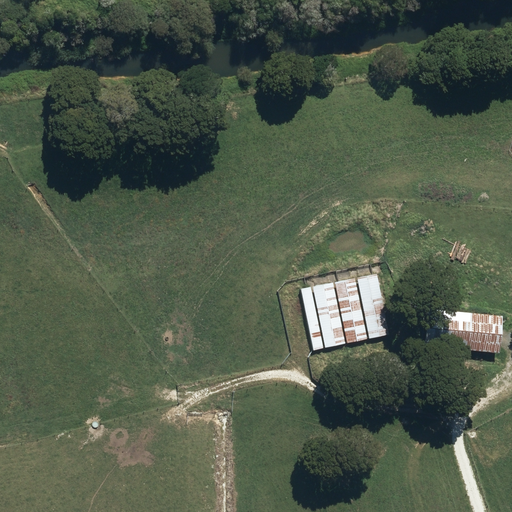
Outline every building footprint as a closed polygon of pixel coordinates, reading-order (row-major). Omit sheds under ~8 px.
[(388,336),(377,274),(357,278),(368,340),(388,336)] [(366,339),(354,279),(335,283),(347,343),(366,339)] [(345,344),(333,283),(313,288),(325,348),(345,344)] [(323,348),(311,289),(300,291),(312,350),(323,348)] [(500,354),(501,316),(426,314),(425,352),(500,354)]
